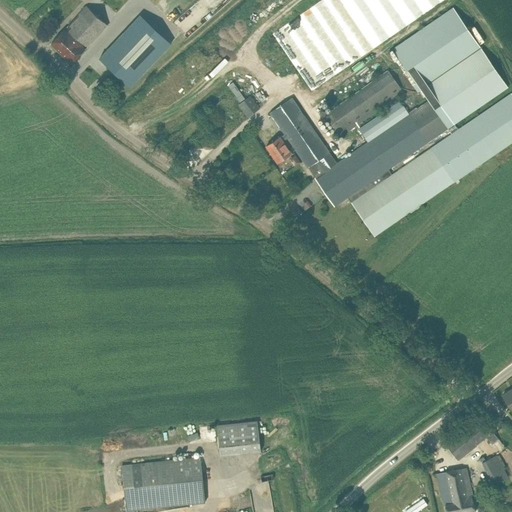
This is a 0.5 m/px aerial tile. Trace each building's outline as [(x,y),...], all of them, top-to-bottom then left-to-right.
[(443,0),(322,0),(254,47),(273,74),(290,63),(310,93),(444,1),(443,0)] [(51,44),(72,63),(107,26),(86,6),(77,16),(51,44)] [(422,89),(481,48),(453,7),(389,51),(417,92),(422,89)] [(171,46),(140,17),(99,61),(102,64),(129,90),(171,46)] [(431,103),(448,128),(472,113),(508,88),(481,48),(422,89),(429,100),(431,103)] [(348,129),(405,95),(390,71),(325,110),(344,141),(353,136),(348,129)] [(233,83),(228,87),(240,103),(244,99),(233,83)] [(388,169),(347,197),(374,236),(409,213),(410,214),(420,207),(419,206),(511,142),(511,95),(511,93),(392,174),(388,169)] [(239,104),(248,117),(259,109),(250,96),(239,104)] [(308,168),(317,161),(324,172),(336,164),(291,98),(270,112),(285,134),(295,150),(308,168)] [(324,172),(315,178),(334,206),(347,197),(388,169),(448,128),(431,103),(429,100),(420,106),(409,114),(404,106),(363,134),(368,142),(336,164),(324,172)] [(267,129),(257,136),(265,148),(267,147),(278,163),(291,153),(295,150),(285,134),(280,137),(273,126),(267,130),(267,129)] [(511,388),(502,395),(511,409),(511,388)] [(116,420),(120,456),(118,456),(121,480),(123,480),(126,511),(205,502),(196,411),(116,420)] [(498,439),(486,423),(480,415),(445,443),(458,460),(475,446),(486,437),(492,444),(498,439)] [(260,451),(258,420),(217,422),(218,453),(260,451)] [(482,463),(494,485),(509,477),(504,467),(498,455),(497,454),(482,463)] [(444,502),(445,511),(472,511),(474,511),(471,497),(472,497),(466,468),(436,473),(442,502),(444,502)] [(423,498),(405,511),(416,511),(428,504),(423,498)]
